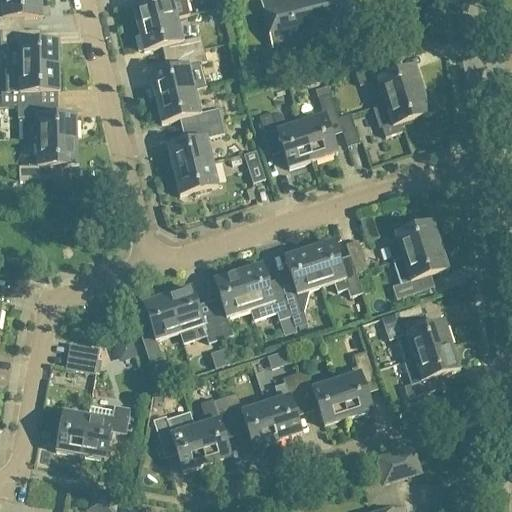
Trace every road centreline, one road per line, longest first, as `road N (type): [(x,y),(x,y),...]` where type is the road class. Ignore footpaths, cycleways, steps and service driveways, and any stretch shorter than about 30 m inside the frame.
road 1 (residential): [(486,158),(147,261)]
road 2 (residential): [(187,511),(189,501),(511,400)]
road 3 (residential): [(147,261),(50,298),(19,472),(0,486)]
road 4 (residential): [(147,261),(81,0)]
road 5 (tertiary): [(511,395),(486,158)]
road 6 (tertiary): [(486,158),(466,0)]
